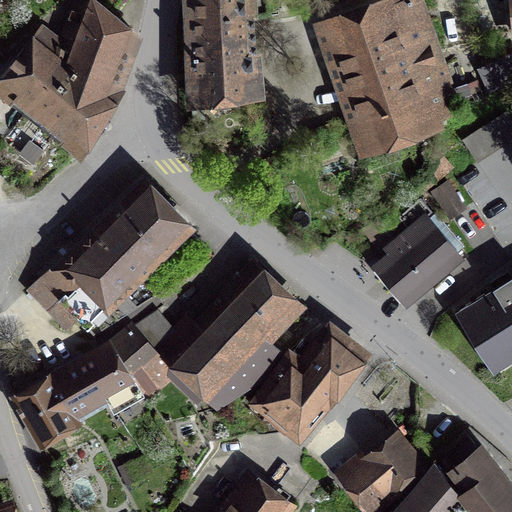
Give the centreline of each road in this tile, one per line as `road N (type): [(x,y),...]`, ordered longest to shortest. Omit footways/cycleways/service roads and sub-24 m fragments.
road 1 (residential): [(151,127),(170,164),(225,216),(511,436)]
road 2 (residential): [(34,220),(151,127)]
road 3 (residential): [(163,0),(146,82),(151,127)]
